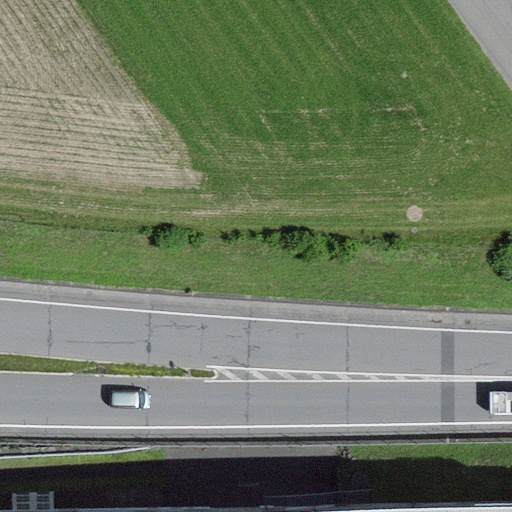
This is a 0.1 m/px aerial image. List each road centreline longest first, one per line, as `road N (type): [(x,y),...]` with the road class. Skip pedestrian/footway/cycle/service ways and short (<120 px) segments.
road 1 (secondary): [(477,379),(0,325)]
road 2 (secondary): [(0,397),(147,402),(477,379)]
